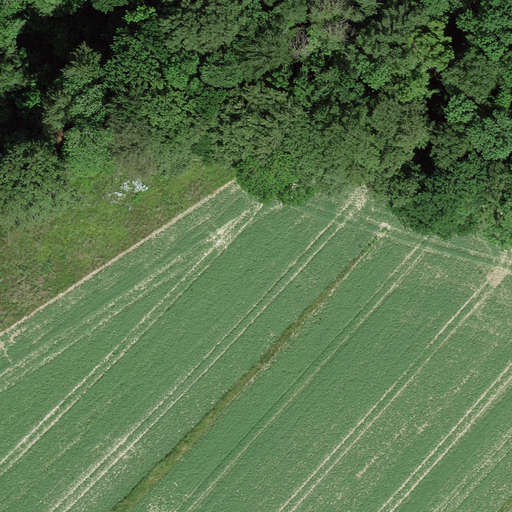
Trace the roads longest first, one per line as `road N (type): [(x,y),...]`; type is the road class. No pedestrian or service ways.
road 1 (track): [(0,198),(124,143),(229,135),(277,144)]
road 2 (track): [(511,211),(277,144)]
